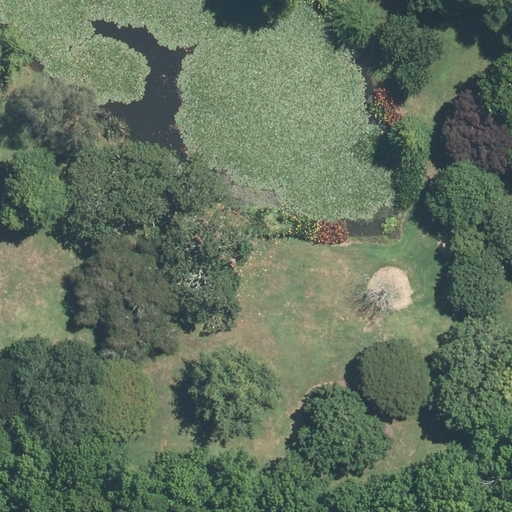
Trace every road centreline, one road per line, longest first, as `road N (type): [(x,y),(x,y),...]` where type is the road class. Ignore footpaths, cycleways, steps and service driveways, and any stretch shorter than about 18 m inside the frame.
road 1 (unknown): [(0,497),(140,511)]
road 2 (unknown): [(378,511),(511,473)]
